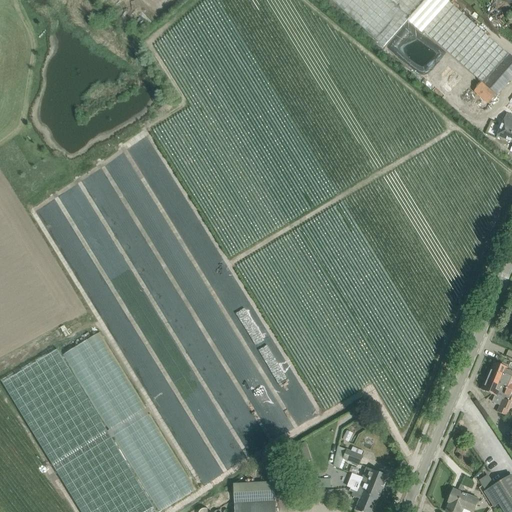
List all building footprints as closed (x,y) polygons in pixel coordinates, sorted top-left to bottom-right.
[(476,95),(471,101),(482,111),(496,95),(496,96),(511,78),(511,57),(509,55),(446,0),(330,0),(383,47),(407,20),(421,34),(424,31),(481,82),(473,92),(476,95)] [(432,80),(449,95),(464,78),(447,63),(432,80)] [(511,142),(511,116),(507,114),(497,136),(511,142)] [(99,333),(65,354),(160,511),(195,490),(99,333)] [(156,511),(56,349),(2,383),(81,511),(156,511)] [(494,363),(491,371),(511,379),(511,369),(509,368),(509,366),(507,365),(503,363),(502,363),(501,366),(494,363)] [(511,379),(491,371),(487,380),(511,390),(511,379)] [(495,396),(492,402),(500,405),(497,412),(507,417),(511,404),(511,390),(487,380),(482,391),(495,396)] [(342,469),(346,460),(359,465),(362,457),(361,456),(363,451),(353,447),(351,452),(347,450),(338,447),(333,466),(342,469)] [(367,468),(362,478),(370,481),(369,483),(382,488),(387,476),(367,468)] [(352,474),(347,487),(351,488),(378,499),(382,488),(369,483),(370,481),(362,478),(352,474)] [(484,492),(494,507),(499,504),(503,511),(511,511),(511,476),(511,475),(484,492)] [(330,479),(310,479),(310,489),(331,488),(330,479)] [(235,484),(235,503),(235,511),(276,511),(275,482),(235,484)] [(358,511),(372,511),(378,499),(351,488),(349,492),(353,494),(352,497),(360,501),(356,511),(358,511)] [(307,503),(334,502),(332,489),(306,491),(307,503)] [(473,511),(478,500),(453,490),(448,503),(449,503),(445,511),(461,511),(463,509),(471,511),(473,511)]
